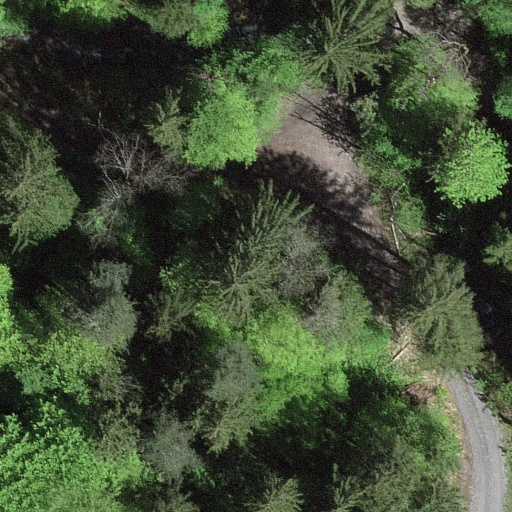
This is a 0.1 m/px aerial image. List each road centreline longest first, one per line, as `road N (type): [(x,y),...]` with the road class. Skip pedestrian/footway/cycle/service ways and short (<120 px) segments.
road 1 (track): [(0,57),(178,159),(282,181),(394,265),(474,402),(504,498),(497,511)]
road 2 (track): [(511,71),(471,29),(400,18),(355,93),(282,181)]
